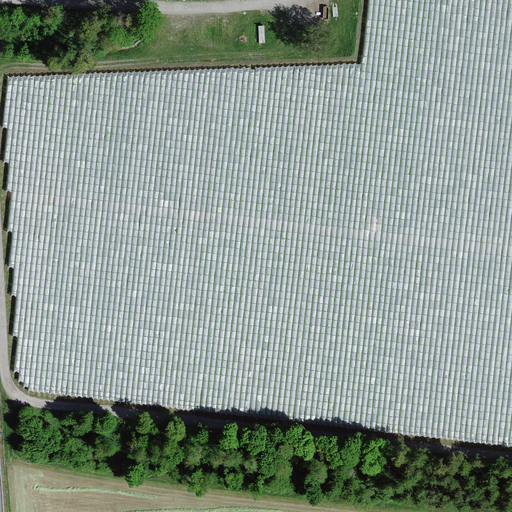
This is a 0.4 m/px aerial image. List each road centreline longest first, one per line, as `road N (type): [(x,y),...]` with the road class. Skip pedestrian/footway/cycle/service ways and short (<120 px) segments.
road 1 (track): [(0,292),(6,384),(29,402),(511,458)]
road 2 (track): [(270,0),(5,0)]
